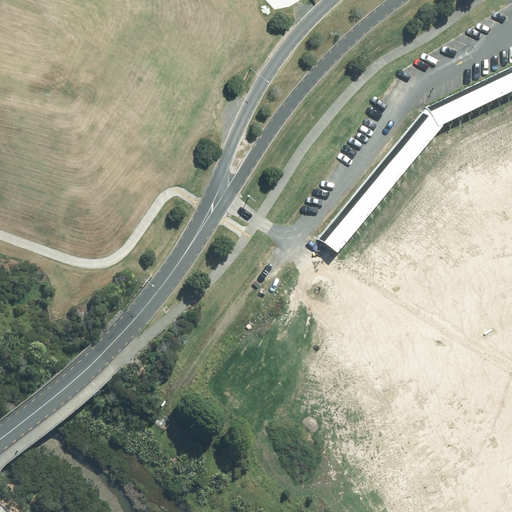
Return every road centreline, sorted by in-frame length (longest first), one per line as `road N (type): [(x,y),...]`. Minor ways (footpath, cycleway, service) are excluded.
road 1 (unclassified): [(0,438),(138,314),(218,195)]
road 2 (unclassified): [(397,0),(334,53),(218,195)]
road 3 (unclassified): [(218,195),(257,91),(330,0)]
